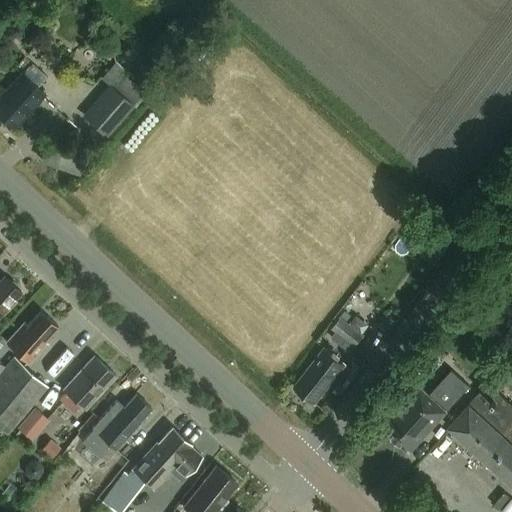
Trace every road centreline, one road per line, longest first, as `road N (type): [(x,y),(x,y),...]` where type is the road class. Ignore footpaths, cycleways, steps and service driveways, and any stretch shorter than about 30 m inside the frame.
road 1 (secondary): [(312,463),(0,178)]
road 2 (unclassified): [(291,493),(0,227)]
road 3 (unclassified): [(312,463),(511,196)]
